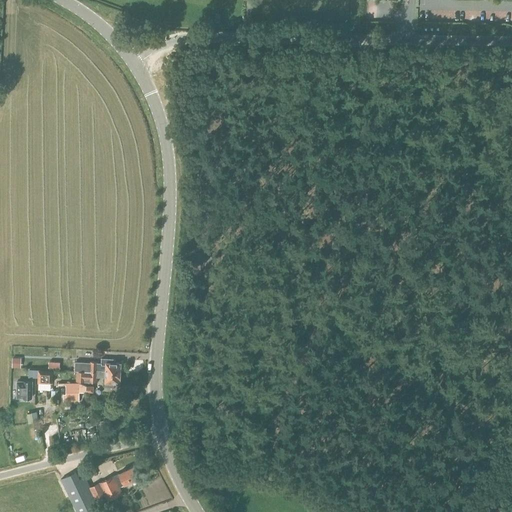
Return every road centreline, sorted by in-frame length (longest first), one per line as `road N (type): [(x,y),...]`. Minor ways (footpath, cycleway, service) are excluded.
road 1 (unclassified): [(511,40),(183,38),(134,64)]
road 2 (tertiary): [(158,433),(152,393),(169,158),(155,102),(134,64)]
road 3 (unclassified): [(0,476),(158,433)]
